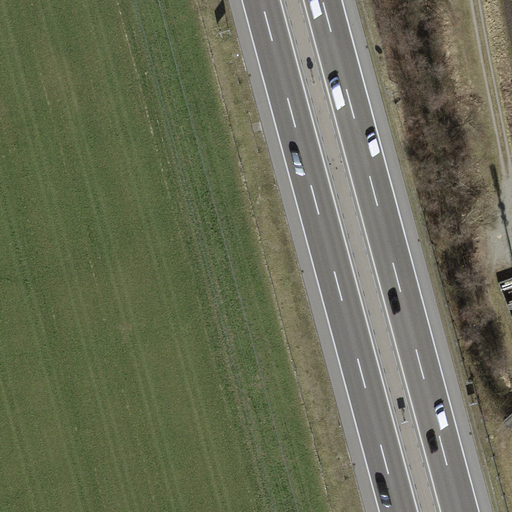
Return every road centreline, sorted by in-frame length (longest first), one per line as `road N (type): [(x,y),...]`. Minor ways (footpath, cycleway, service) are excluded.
road 1 (motorway): [(460,511),(322,0)]
road 2 (motorway): [(261,0),(398,511)]
road 3 (track): [(474,0),(509,190),(491,287),(511,343)]
